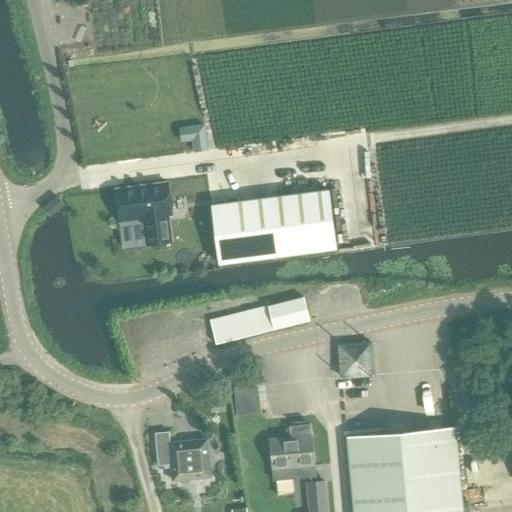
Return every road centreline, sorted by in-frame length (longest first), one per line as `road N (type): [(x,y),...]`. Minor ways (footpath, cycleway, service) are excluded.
road 1 (tertiary): [(511,300),(262,347),(157,391),(112,399),(58,381),(26,349),(0,236)]
road 2 (track): [(257,156),(511,118)]
road 3 (unclassified): [(0,210),(28,204),(67,178),(33,0)]
